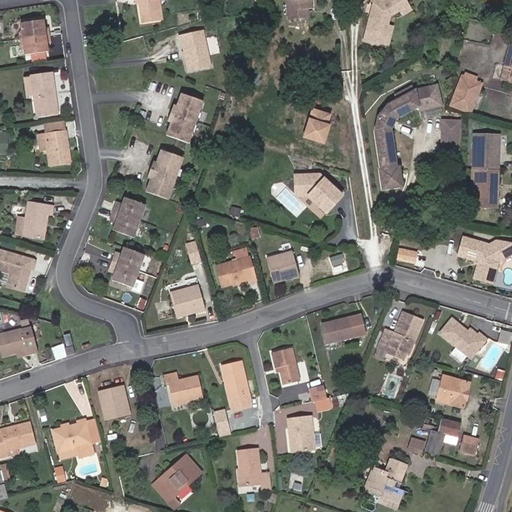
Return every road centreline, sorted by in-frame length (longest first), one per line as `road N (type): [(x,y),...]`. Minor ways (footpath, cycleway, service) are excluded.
road 1 (residential): [(134,352),(127,324),(72,298),(64,268),(99,170),(73,0)]
road 2 (residential): [(511,312),(379,278),(134,352)]
road 3 (residential): [(134,352),(0,385)]
